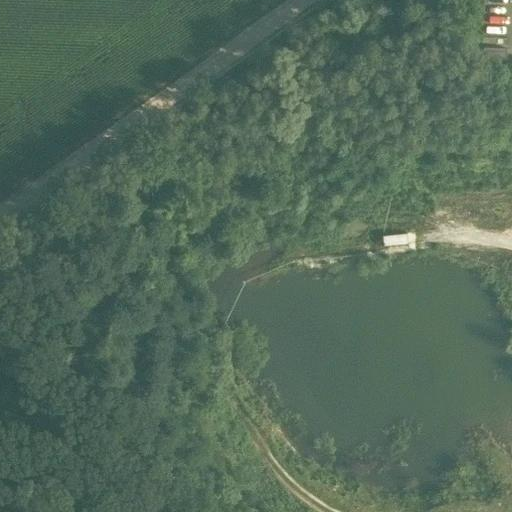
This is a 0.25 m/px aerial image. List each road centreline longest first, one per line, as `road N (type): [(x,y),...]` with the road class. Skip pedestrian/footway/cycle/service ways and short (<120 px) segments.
road 1 (track): [(294,0),(0,216)]
road 2 (track): [(0,285),(173,511)]
